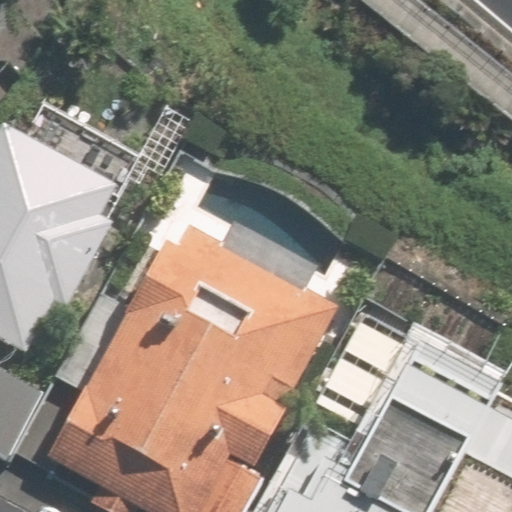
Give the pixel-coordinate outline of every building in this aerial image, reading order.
[(3,119),(0,124),(0,339),(27,354),(55,301),(66,307),(115,216),(104,210),(120,181),(3,119)] [(214,163),(209,165),(215,174),(220,175),(226,175),(233,176),(239,177),(245,178),(251,180),(257,181),(263,183),(268,185),(274,187),(280,190),(286,193),(291,195),(296,198),(302,202),(307,205),(312,209),(317,212),(322,216),(326,220),(331,225),(335,229),(339,234),(343,238),(347,243),(359,221),(357,216),(354,212),(352,207),(349,203),(346,199),(343,195),(340,191),(336,187),(333,183),(329,180),(325,177),(321,173),(317,171),(312,168),(308,166),(303,163),(298,161),(294,160),(289,158),(284,157),(279,156),(274,155),(269,154),(264,154),(258,154),(253,154),(248,154),(243,155),(238,156),(233,157),(228,158),(223,159),(218,161),(214,163)] [(243,511),(264,473),(250,466),(341,296),(190,217),(181,234),(169,228),(48,453),(98,480),(87,501),(107,511),(130,511),(137,501),(158,511),(243,511)] [(511,511),(511,400),(495,392),(500,382),(404,331),(400,337),(362,317),(257,511),(511,511)] [(0,460),(6,464),(45,390),(0,365),(0,460)]
